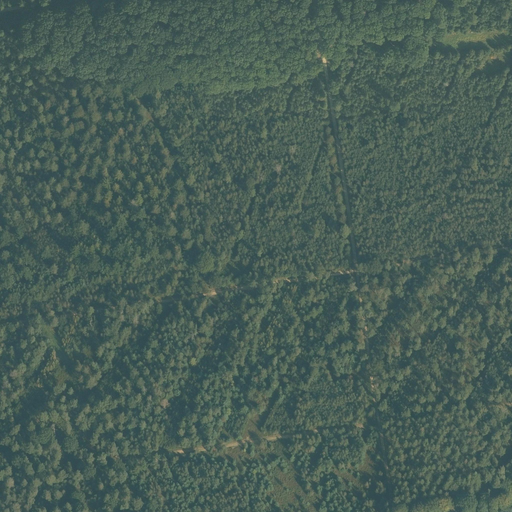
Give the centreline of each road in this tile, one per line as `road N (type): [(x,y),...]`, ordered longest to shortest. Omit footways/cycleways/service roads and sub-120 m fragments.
road 1 (track): [(314,0),(355,270)]
road 2 (track): [(0,325),(213,293)]
road 3 (track): [(355,270),(511,248)]
road 4 (track): [(355,270),(378,425)]
road 5 (track): [(213,293),(355,270)]
